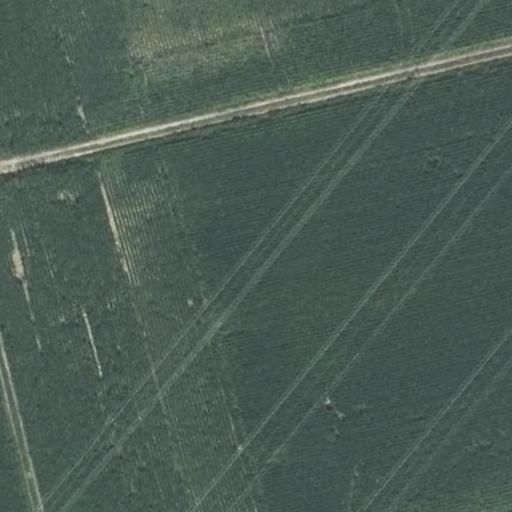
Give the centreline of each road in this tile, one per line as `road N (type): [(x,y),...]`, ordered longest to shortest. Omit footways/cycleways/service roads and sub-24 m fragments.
road 1 (track): [(511,51),(0,170)]
road 2 (track): [(37,511),(0,355)]
